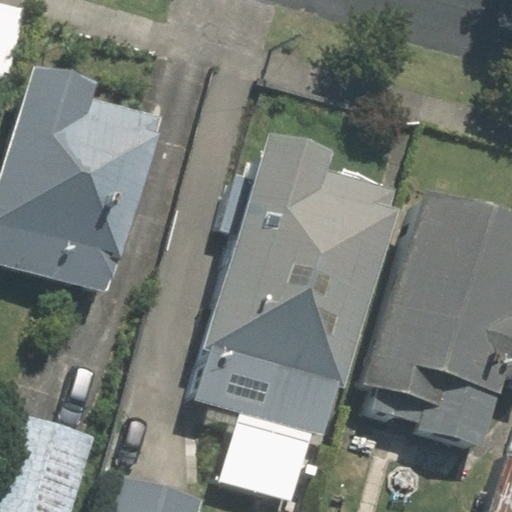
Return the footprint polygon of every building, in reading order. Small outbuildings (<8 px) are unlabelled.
[(95,266),(130,127),(82,115),(87,98),(2,77),(0,84),(0,273),(84,295),(92,265),(95,266)] [(315,392),(325,395),(373,222),(362,219),(367,202),(292,181),(297,165),(234,149),(172,371),(262,396),(259,410),(306,422),(315,392)] [(511,237),(396,207),(344,394),(363,400),(358,417),(404,430),(401,438),(462,453),(481,383),(511,391),(511,237)] [(0,419),(0,511),(53,511),(73,440),(0,419)] [(510,511),(511,507),(511,472),(482,464),(468,511),(510,511)] [(162,511),(105,493),(98,511),(162,511)]
